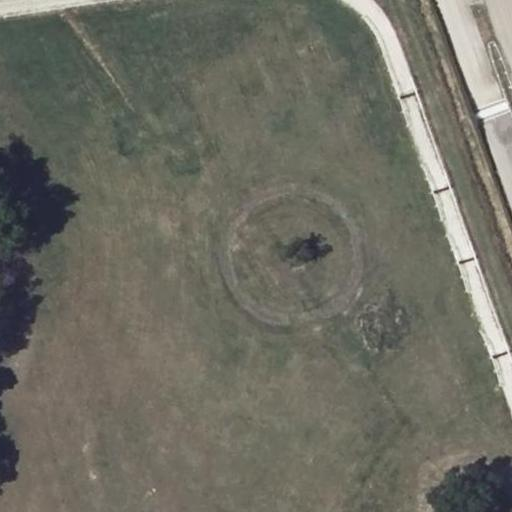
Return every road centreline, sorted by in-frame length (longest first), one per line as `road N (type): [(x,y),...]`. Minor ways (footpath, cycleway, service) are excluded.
road 1 (unknown): [(357,0),(385,31),(511,402)]
road 2 (unknown): [(511,176),(447,0)]
road 3 (unknown): [(0,324),(9,280),(0,203)]
